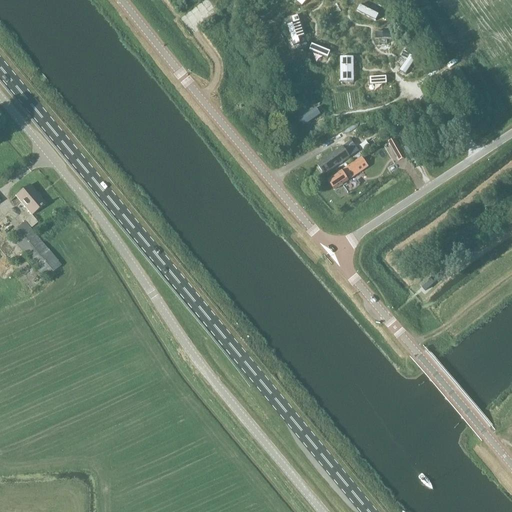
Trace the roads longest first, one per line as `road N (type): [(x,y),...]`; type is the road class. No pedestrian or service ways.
road 1 (primary): [(368,511),(0,68)]
road 2 (unclassified): [(321,511),(0,97)]
road 3 (tertiary): [(332,254),(119,0)]
road 4 (tertiary): [(511,465),(332,254)]
road 5 (unknown): [(376,305),(359,265),(365,241),(492,154),(494,144)]
road 6 (unclassified): [(332,254),(511,133)]
